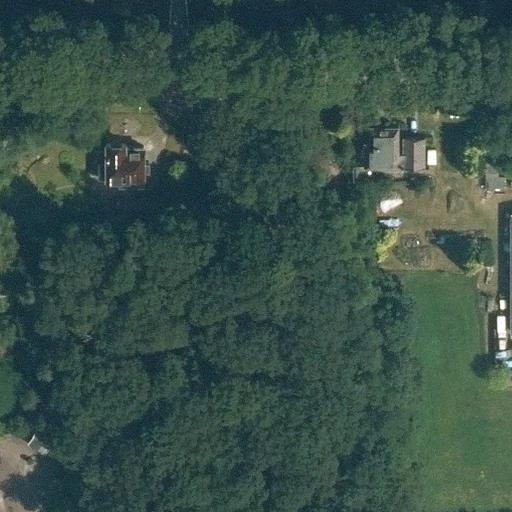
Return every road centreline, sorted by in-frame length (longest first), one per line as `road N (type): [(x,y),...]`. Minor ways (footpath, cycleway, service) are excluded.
road 1 (unclassified): [(309,511),(292,233),(266,192),(216,152),(189,115),(180,85)]
road 2 (unclassified): [(180,85),(511,70)]
road 3 (unclassified): [(0,72),(180,85)]
